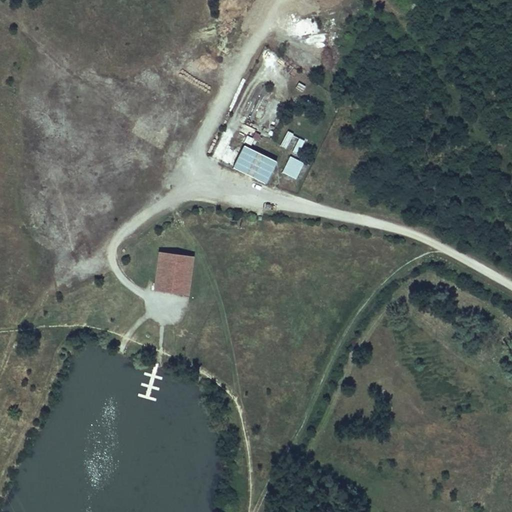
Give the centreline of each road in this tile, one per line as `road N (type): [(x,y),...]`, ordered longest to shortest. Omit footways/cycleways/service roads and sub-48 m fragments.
road 1 (track): [(279,0),(168,190),(218,190),(400,228),(511,290)]
road 2 (track): [(0,331),(105,328),(213,380),(241,414),(253,511)]
road 3 (track): [(168,190),(108,247),(121,278),(149,296),(151,313),(118,349)]
